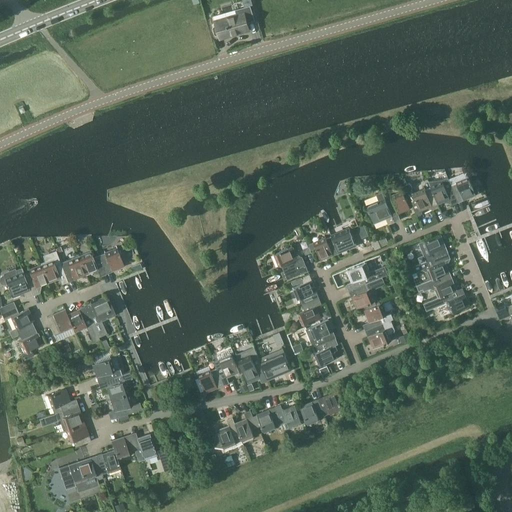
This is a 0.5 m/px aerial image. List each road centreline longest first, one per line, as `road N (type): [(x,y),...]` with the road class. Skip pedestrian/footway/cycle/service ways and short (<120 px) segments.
road 1 (tertiary): [(0,145),(102,101),(441,0)]
road 2 (residential): [(46,326),(38,310),(107,286),(155,414)]
road 3 (residential): [(155,414),(322,383),(358,367)]
road 4 (residential): [(397,244),(453,220),(492,313)]
road 5 (residential): [(358,367),(320,275),(363,257)]
road 6 (residential): [(358,367),(492,313)]
